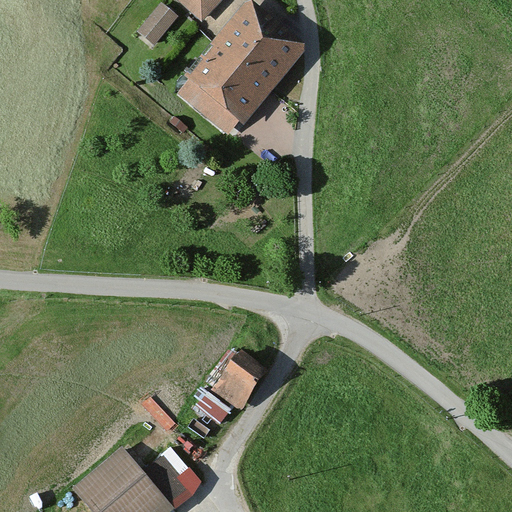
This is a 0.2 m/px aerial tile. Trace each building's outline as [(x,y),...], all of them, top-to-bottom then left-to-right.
[(169,0),(199,28),(224,0),(169,0)] [(239,133),(303,55),(245,8),(182,85),(186,88),(177,99),(226,139),(235,129),(239,133)] [(151,53),(175,24),(159,10),(134,40),(151,53)] [(261,375),(237,359),(213,392),(236,409),(261,375)] [(223,413),(204,399),(184,425),(203,440),(223,413)] [(168,454),(139,478),(118,452),(67,494),(81,511),(170,511),(167,508),(194,487),(168,454)]
